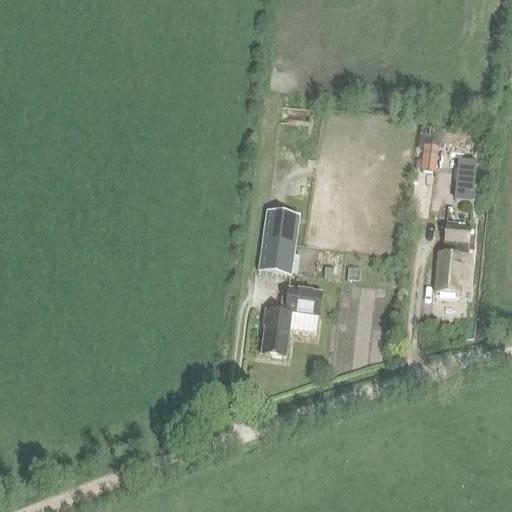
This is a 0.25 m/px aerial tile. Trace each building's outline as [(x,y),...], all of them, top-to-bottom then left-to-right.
[(421,173),(435,175),(438,149),(424,147),(421,173)] [(458,163),(454,203),(472,205),(476,165),(458,163)] [(299,218),(267,213),(258,275),(290,279),(299,218)] [(437,254),(434,294),(459,296),(460,286),(467,287),(469,257),(466,257),(467,245),(469,229),(445,227),(443,243),(447,243),(446,255),(437,254)] [(323,270),(322,281),(331,282),(332,271),(323,270)] [(318,320),(322,295),(289,290),(285,314),(266,311),(263,327),(265,327),(260,356),(284,360),(288,332),(315,336),(317,320),(318,320)]
